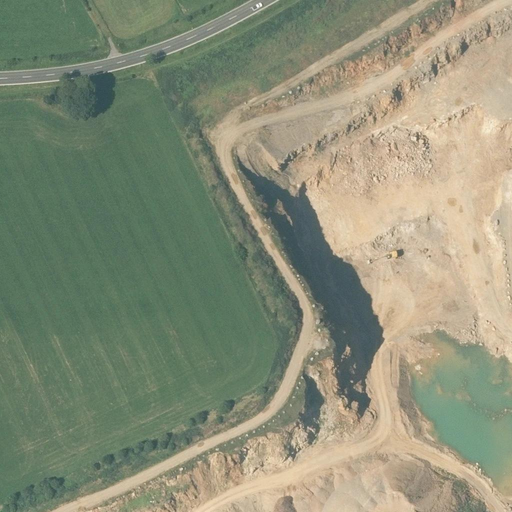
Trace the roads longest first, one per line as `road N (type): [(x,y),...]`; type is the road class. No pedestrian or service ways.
road 1 (track): [(294,0),(160,67),(0,91)]
road 2 (secondary): [(262,0),(186,41),(120,63),(0,78)]
